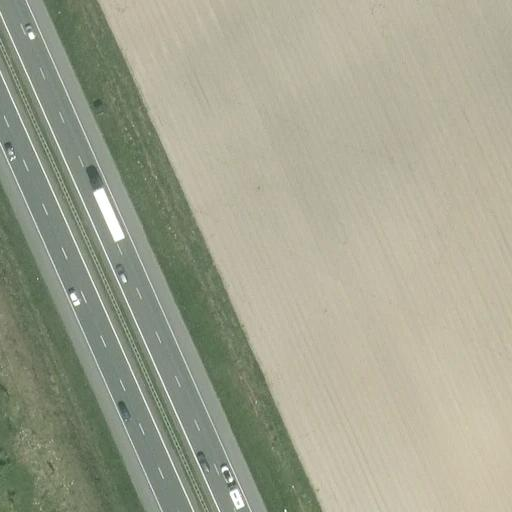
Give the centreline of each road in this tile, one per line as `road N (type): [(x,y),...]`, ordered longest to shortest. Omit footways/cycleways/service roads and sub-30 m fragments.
road 1 (motorway): [(235,511),(11,0)]
road 2 (motorway): [(0,105),(178,511)]
